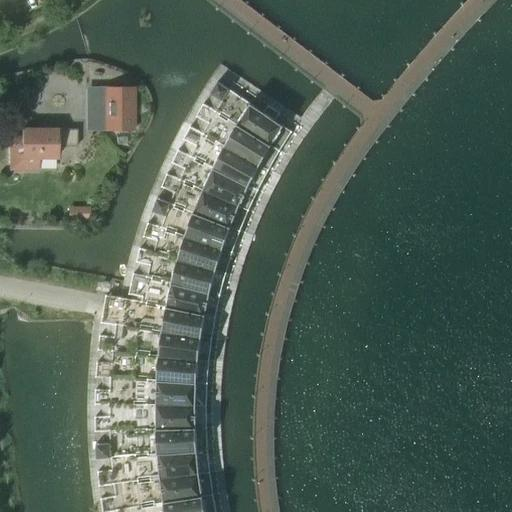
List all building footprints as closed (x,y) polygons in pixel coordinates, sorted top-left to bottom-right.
[(218,82),(210,94),(219,100),(227,88),(218,82)] [(134,130),(133,89),(104,89),(104,130),(134,130)] [(203,104),(196,116),(206,122),(213,110),(203,104)] [(268,106),(264,113),(251,104),(242,116),(237,124),(280,151),(292,132),(275,121),(280,113),(268,106)] [(225,146),(259,166),(268,171),(280,151),(237,124),(232,132),(225,146)] [(194,145),(200,132),(190,127),(184,139),(194,145)] [(76,130),(22,130),(22,142),(10,142),(10,157),(10,161),(12,164),(15,167),(18,169),(22,169),(37,169),(37,158),(56,158),(56,147),(76,147),(76,130)] [(259,166),(225,146),(213,167),(250,186),(259,166)] [(182,168),(188,155),(178,150),(172,163),(182,168)] [(250,186),(213,167),(204,190),(249,210),(259,190),(250,186)] [(172,191),(177,178),(167,174),(161,187),(172,191)] [(200,198),(194,213),(240,231),(249,210),(204,190),(200,198)] [(157,198),(152,212),(163,215),(168,202),(157,198)] [(90,222),(90,208),(77,208),(77,222),(90,222)] [(240,231),(194,213),(191,220),(186,236),(233,252),(240,231)] [(148,223),(144,237),(154,240),(159,226),(148,223)] [(183,242),(179,259),(226,273),(233,252),(186,236),(183,242)] [(140,248),(136,262),(147,265),(151,251),(140,248)] [(176,267),(172,283),(220,295),(226,273),(179,259),(176,267)] [(129,294),(140,297),(144,276),(133,273),(129,294)] [(170,290),(167,306),(216,317),(220,295),(172,283),(170,290)] [(162,332),(202,338),(212,339),(216,317),(167,306),(165,314),(162,332)] [(103,316),(101,323),(116,325),(117,318),(103,316)] [(160,349),(159,356),(198,360),(202,338),(162,332),(160,349)] [(101,335),(99,350),(112,352),(114,337),(101,335)] [(158,360),(157,381),(207,383),(209,360),(198,360),(159,356),(158,360)] [(111,364),(97,362),(96,377),(109,378),(111,364)] [(156,384),(156,405),(206,406),(207,383),(157,381),(156,384)] [(110,390),(95,390),(95,404),(109,405),(110,390)] [(206,406),(156,405),(155,408),(156,430),(172,429),(207,428),(206,406)] [(95,417),(95,432),(109,431),(109,417),(95,417)] [(207,428),(172,429),(156,430),(156,432),(157,454),(208,450),(207,428)] [(95,444),(96,459),(110,458),(108,444),(95,444)] [(208,450),(157,454),(157,456),(159,478),(176,475),(210,470),(208,450)] [(97,471),(99,486),(112,485),(111,470),(97,471)] [(210,470),(176,475),(159,478),(159,480),(163,503),(203,497),(213,495),(210,470)] [(101,498),(102,511),(109,511),(116,511),(114,497),(101,498)] [(205,511),(203,497),(163,503),(164,511),(205,511)]
